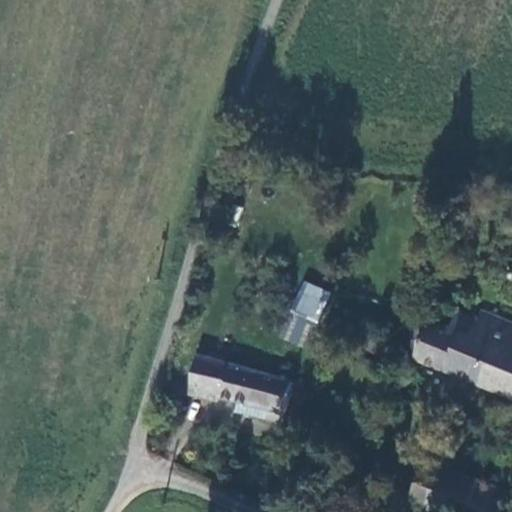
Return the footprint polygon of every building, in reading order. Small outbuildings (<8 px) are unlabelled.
[(305,348),(328,289),(301,279),(279,338),(305,348)] [(455,328),(420,315),(414,333),(428,340),(421,358),(511,392),(511,321),(485,312),(481,320),(461,312),(455,328)] [(380,355),(386,344),(343,318),(336,330),(380,355)] [(296,381),(200,355),(190,386),(240,400),(237,410),(284,420),(290,405),(296,381)] [(284,420),(237,410),(237,411),(283,423),(284,420)] [(438,511),(509,511),(511,505),(511,490),(433,461),(418,505),(438,511)]
